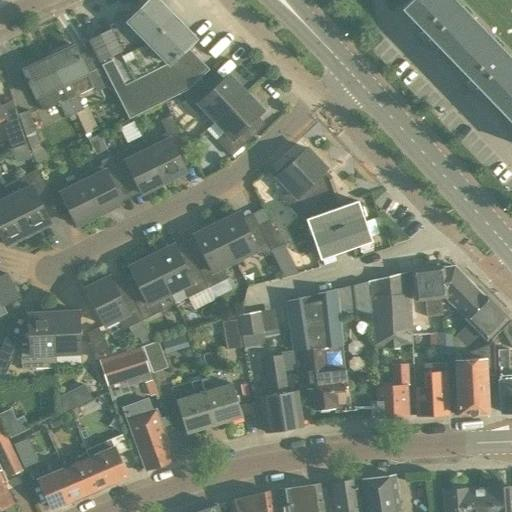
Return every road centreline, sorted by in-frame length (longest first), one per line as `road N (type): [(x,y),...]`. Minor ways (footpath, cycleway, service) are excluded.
road 1 (residential): [(109,511),(239,468),(511,441)]
road 2 (residential): [(322,101),(237,177),(56,271)]
road 3 (tertiary): [(511,250),(352,74)]
road 4 (residential): [(262,292),(425,249),(445,229)]
road 5 (residential): [(322,101),(445,229)]
road 6 (residential): [(511,159),(389,38)]
road 7 (residential): [(226,0),(322,101)]
